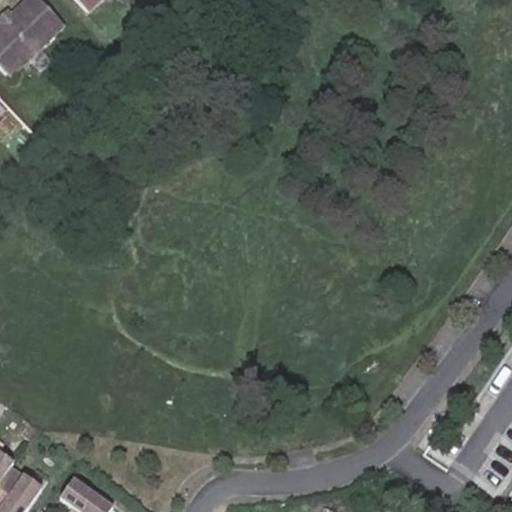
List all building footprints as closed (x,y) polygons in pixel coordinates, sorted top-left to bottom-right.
[(70,0),(86,16),(102,0),(70,0)] [(0,79),(10,90),(63,36),(33,6),(11,28),(2,37),(0,39),(0,79)] [(0,34),(2,37),(11,28),(7,25),(0,31),(0,34)] [(51,140),(62,130),(51,119),(40,130),(51,140)] [(0,489),(17,466),(19,462),(4,452),(1,455),(0,454),(0,489)] [(31,511),(49,488),(17,466),(0,489),(0,511),(31,511)] [(116,511),(117,511),(77,483),(64,502),(76,511),(75,511),(116,511)]
